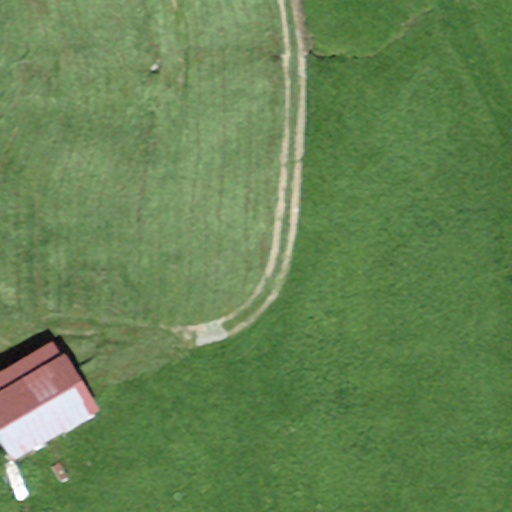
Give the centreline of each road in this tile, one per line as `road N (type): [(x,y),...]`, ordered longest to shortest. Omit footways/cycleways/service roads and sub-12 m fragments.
road 1 (track): [(0,346),(58,332),(133,338),(216,330),(267,511)]
road 2 (track): [(284,0),(294,72),(288,228),(252,310),(216,330)]
road 3 (track): [(450,0),(511,127)]
